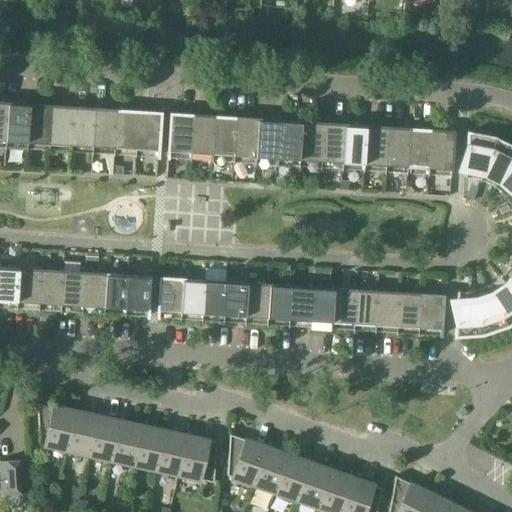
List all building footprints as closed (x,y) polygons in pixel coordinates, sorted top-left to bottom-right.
[(8,103),(0,102),(0,146),(5,147),(8,103)] [(5,147),(27,148),(30,104),(8,103),(5,147)] [(51,106),(30,104),(27,148),(49,150),(51,106)] [(49,150),(70,151),(73,107),(51,106),(49,150)] [(95,109),(73,107),(70,151),(92,152),(95,109)] [(92,152),(113,154),(116,110),(95,109),(92,152)] [(138,111),(116,110),(113,154),(135,155),(138,111)] [(138,111),(135,155),(158,156),(160,113),(138,111)] [(190,159),(193,115),(171,113),(168,157),(190,159)] [(215,116),(193,115),(190,159),(212,160),(215,116)] [(236,117),(215,116),(212,160),(234,161),(236,117)] [(258,119),(236,117),(234,161),(255,163),(258,119)] [(280,120),(258,119),(255,163),(277,164),(280,120)] [(301,122),(280,120),(277,164),(298,166),(301,122)] [(323,123),(301,122),(298,166),(320,167),(323,123)] [(344,124),(323,123),(320,167),(342,168),(344,124)] [(344,124),(342,168),(363,170),(366,126),(344,124)] [(366,126),(363,170),(385,171),(387,127),(366,126)] [(387,127),(385,171),(406,172),(409,129),(387,127)] [(431,130),(409,129),(406,172),(428,174),(431,130)] [(428,174),(450,175),(453,132),(431,130),(428,174)] [(479,179),(481,180),(495,138),(494,138),(468,132),(465,176),(479,179)] [(511,146),(496,138),(495,138),(481,180),(494,187),(511,160),(511,146)] [(504,195),(505,196),(511,189),(511,160),(494,187),(497,188),(504,195)] [(0,308),(17,309),(19,268),(0,266),(0,308)] [(511,267),(510,266),(506,271),(500,277),(511,290),(511,267)] [(41,270),(19,268),(17,309),(38,311),(41,270)] [(38,311),(60,312),(63,271),(41,270),(38,311)] [(84,272),(63,271),(60,312),(82,313),(84,272)] [(82,313),(103,315),(106,274),(84,272),(82,313)] [(127,275),(106,274),(103,315),(125,316),(127,275)] [(127,275),(125,316),(147,318),(150,277),(127,275)] [(157,318),(180,320),(183,279),(160,277),(157,318)] [(492,284),(487,286),(506,326),(509,325),(511,322),(511,290),(500,277),(499,278),(492,284)] [(204,280),(183,279),(180,320),(202,321),(204,280)] [(202,321),(223,322),(226,281),(204,280),(202,321)] [(248,283),(226,281),(223,322),(245,324),(248,283)] [(248,283),(245,324),(267,325),(269,284),(248,283)] [(291,286),(269,284),(267,325),(288,326),(291,286)] [(288,326),(310,328),(312,287),(291,286),(288,326)] [(482,289),(474,291),(483,334),(506,326),(487,286),(482,289)] [(334,288),(312,287),(310,328),(331,329),(334,288)] [(331,329),(353,331),(355,290),(334,288),(331,329)] [(377,291),(355,290),(353,331),(374,332),(377,291)] [(396,333),(398,293),(377,291),(374,332),(396,333)] [(481,334),(483,334),(474,291),(472,291),(458,292),(455,336),(481,334)] [(420,294),(398,293),(396,333),(417,335),(420,294)] [(420,294),(417,335),(440,336),(443,295),(420,294)] [(39,444),(66,450),(75,410),(36,402),(39,444)] [(97,415),(75,410),(66,450),(89,455),(97,415)] [(89,455),(111,460),(120,420),(97,415),(89,455)] [(142,425),(120,420),(111,460),(133,465),(142,425)] [(133,465),(155,469),(164,430),(142,425),(133,465)] [(186,435),(164,430),(155,469),(178,474),(186,435)] [(233,478),(253,485),(266,447),(229,434),(229,444),(227,475),(233,478)] [(186,435),(178,474),(214,482),(214,471),(217,441),(213,441),(186,435)] [(288,454),(266,447),(253,485),(274,492),(288,454)] [(274,492),(296,500),(309,462),(288,454),(274,492)] [(29,492),(27,460),(0,462),(0,480),(0,485),(0,484),(0,490),(1,491),(1,494),(29,492)] [(331,470),(309,462),(296,500),(317,508),(331,470)] [(331,470),(317,508),(329,511),(339,511),(352,477),(331,470)] [(388,511),(420,511),(430,493),(395,475),(392,491),(388,511)] [(382,488),(352,477),(339,511),(376,511),(377,511),(382,488)] [(445,511),(451,503),(430,493),(420,511),(445,511)] [(69,511),(77,511),(79,500),(70,499),(69,511)] [(86,511),(87,500),(79,500),(77,511),(86,511)] [(114,511),(124,511),(125,503),(116,503),(114,511)] [(132,511),(133,504),(125,503),(124,511),(132,511)] [(469,511),(451,503),(445,511),(469,511)]
